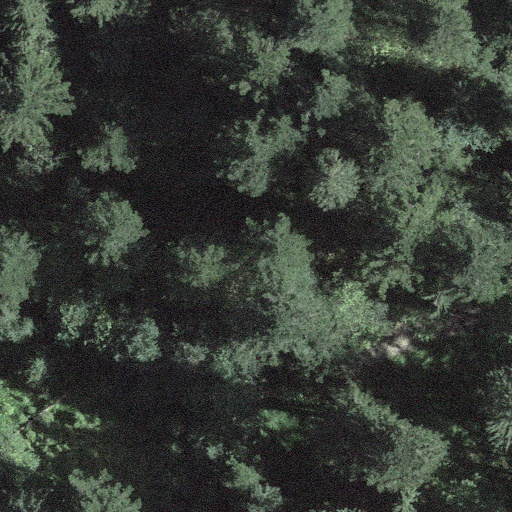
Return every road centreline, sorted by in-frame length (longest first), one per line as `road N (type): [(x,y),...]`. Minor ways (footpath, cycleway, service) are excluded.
road 1 (track): [(511,336),(415,333),(364,356),(334,388),(322,442),(328,484),(346,511)]
road 2 (track): [(0,85),(51,77),(223,0)]
